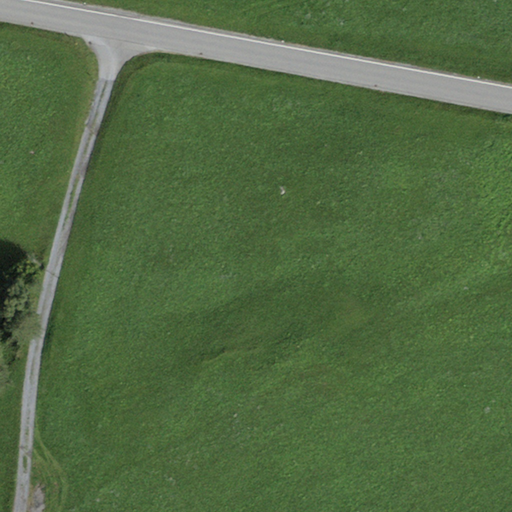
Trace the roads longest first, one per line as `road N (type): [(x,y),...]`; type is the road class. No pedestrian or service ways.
road 1 (unclassified): [(0,7),(511,101)]
road 2 (track): [(23,511),(35,353),(124,30)]
